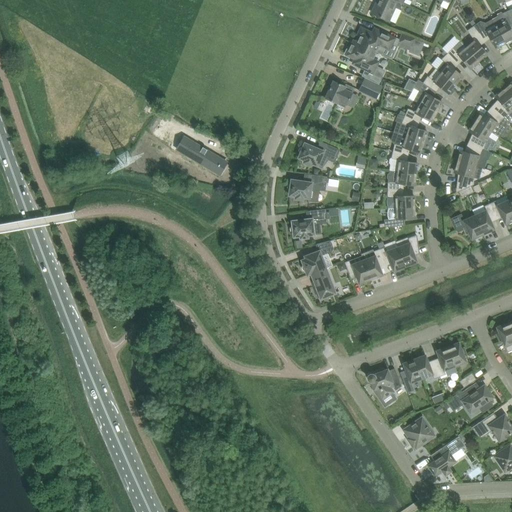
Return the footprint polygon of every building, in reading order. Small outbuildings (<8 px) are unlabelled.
[(403,2),(403,0),(379,0),(380,0),(378,5),(376,5),(372,13),(388,20),(394,7),(399,9),(402,2),(403,2)] [(511,31),(508,25),(511,23),(511,16),(509,11),(503,14),(501,11),(496,14),(497,16),(493,18),(497,26),(496,26),(505,42),(511,38),(511,31)] [(497,26),(493,18),(485,22),(481,21),(474,26),(484,40),(489,36),(496,48),(505,42),(496,26),(497,26)] [(484,40),(474,26),(468,30),(475,40),(467,46),(466,46),(478,61),(487,54),(478,44),(484,40)] [(396,39),(391,36),(380,31),(375,29),(373,33),(361,27),(358,34),(360,35),(356,42),(356,43),(375,52),(376,51),(383,54),(386,47),(391,50),(396,39)] [(425,42),(415,39),(416,38),(402,33),(398,42),(411,47),(409,50),(409,52),(419,56),(425,42)] [(455,34),(443,47),(448,52),(460,39),(455,34)] [(478,61),(466,46),(467,46),(461,40),(453,49),(448,54),(457,63),(461,58),(470,68),(474,65),(475,67),(479,63),(477,62),(478,61)] [(356,43),(356,42),(354,41),(350,48),(348,47),(345,54),(347,55),(355,59),(353,63),(366,69),(363,75),(378,83),(384,71),(376,67),(378,62),(372,59),(375,52),(356,43)] [(452,67),(457,63),(448,54),(443,59),(444,60),(436,69),(440,73),(441,72),(455,85),(462,76),(452,67)] [(455,85),(441,72),(440,73),(441,73),(434,81),(428,77),(424,83),(434,90),(438,85),(448,93),(455,85)] [(381,87),(365,79),(359,90),(376,98),(381,87)] [(419,91),(413,100),(421,103),(437,112),(442,102),(430,96),(434,90),(424,83),(418,79),(414,88),(419,91)] [(325,98),(345,107),(346,104),(352,92),(351,92),(353,87),(345,84),(345,86),(333,80),(325,98)] [(511,98),(504,89),(496,96),(499,101),(493,108),(507,121),(508,121),(511,117),(511,98)] [(431,121),(437,112),(421,103),(415,112),(408,109),(407,114),(401,110),(399,114),(405,116),(417,121),(420,115),(431,121)] [(507,121),(493,108),(486,116),(481,112),(475,122),(491,132),(492,131),(500,137),(507,125),(506,124),(507,121)] [(417,121),(405,116),(399,114),(398,114),(395,121),(402,124),(399,134),(406,136),(424,142),(427,131),(414,127),(417,121)] [(491,132),(475,122),(469,131),(474,134),(470,143),(483,148),(488,151),(489,148),(493,149),(496,145),(496,141),(488,136),(491,132)] [(420,152),(424,142),(406,136),(399,134),(395,145),(394,152),(406,155),(407,148),(420,152)] [(184,137),(177,148),(215,171),(219,166),(220,164),(222,160),(207,150),(207,149),(203,147),(202,148),(184,137)] [(334,161),(339,150),(320,142),(318,149),(305,143),(303,147),(302,147),(300,148),(299,149),(299,151),(299,152),(301,153),(299,157),(305,160),(304,162),(310,165),(311,163),(315,164),(319,155),(334,161)] [(460,151),(457,161),(475,166),(483,168),(486,158),(488,159),(491,152),(488,151),(470,143),(466,152),(460,151)] [(404,161),(406,155),(394,152),(392,159),(390,161),(389,164),(390,166),(390,170),(416,174),(418,163),(404,161)] [(358,158),(357,167),(366,169),(368,159),(358,157),(358,158)] [(473,176),(475,166),(457,161),(455,172),(460,174),(458,191),(471,186),(473,185),(474,177),(473,176)] [(415,185),(416,174),(390,170),(389,174),(387,175),(387,179),(389,182),(388,189),(401,190),(401,183),(415,185)] [(288,185),(287,187),(287,188),(288,190),(290,191),(289,195),(296,196),(295,198),(302,199),(303,197),(309,198),(310,190),(314,190),(314,188),(325,190),(327,177),(327,176),(312,174),(312,175),(310,182),(302,181),(292,180),(291,184),(289,184),(288,185)] [(473,192),(471,186),(458,191),(461,197),(473,192)] [(401,196),(401,190),(388,189),(388,206),(388,207),(388,208),(415,207),(414,196),(401,196)] [(511,221),(511,208),(506,196),(489,204),(495,216),(501,214),(505,224),(511,221)] [(489,219),(495,216),(489,204),(484,206),(486,211),(475,216),(483,234),(494,229),(489,219)] [(415,218),(415,207),(388,208),(387,212),(387,215),(388,216),(389,220),(385,220),(386,227),(403,225),(402,218),(415,218)] [(290,227),(290,229),(290,231),(292,232),(293,232),(294,236),(300,235),(301,238),(308,237),(307,235),(314,234),(320,233),(319,223),(327,222),(326,218),(330,218),(329,212),(326,212),(325,209),(326,209),(316,210),(307,211),(308,219),(292,221),(293,225),(291,226),(290,227)] [(453,218),(452,218),(458,232),(459,232),(459,231),(464,229),(466,234),(469,233),(472,239),(483,234),(475,216),(464,220),(461,214),(453,218)] [(417,235),(408,238),(409,242),(409,243),(398,247),(405,266),(417,262),(413,251),(418,249),(417,235)] [(321,256),(331,252),(333,248),(330,241),(330,240),(316,244),(316,245),(316,244),(319,251),(305,256),(306,259),(302,260),(304,264),(302,265),(301,267),(302,268),(303,270),(304,271),(306,270),(308,275),(311,273),(326,267),(321,256)] [(405,266),(398,247),(387,251),(385,247),(379,249),(384,262),(390,260),(394,271),(405,266)] [(382,275),(378,264),(384,262),(379,249),(374,251),(373,250),(361,254),(362,256),(371,279),(382,275)] [(371,279),(362,256),(345,262),(350,275),(355,273),(359,284),(371,279)] [(335,293),(326,267),(311,273),(316,285),(314,286),(317,294),(319,293),(321,298),(325,297),(326,298),(327,299),(329,298),(331,297),(331,296),(331,294),(335,293)] [(511,349),(511,332),(508,322),(497,327),(500,333),(497,334),(500,341),(503,340),(507,352),(511,349)] [(459,342),(448,346),(455,365),(465,362),(466,362),(464,356),(467,355),(464,347),(461,349),(459,342)] [(455,365),(448,346),(437,350),(441,361),(435,363),(440,376),(446,374),(444,370),(445,370),(445,369),(455,365)] [(425,355),(414,359),(421,378),(432,374),(432,375),(432,374),(434,378),(440,376),(435,363),(429,366),(425,355)] [(421,378),(414,359),(403,363),(407,374),(402,376),(408,393),(414,390),(411,383),(412,382),(411,382),(421,378)] [(401,386),(394,369),(388,371),(387,369),(384,371),(383,369),(377,372),(378,373),(374,375),(373,374),(372,374),(371,374),(370,374),(369,374),(369,375),(368,377),(368,378),(368,379),(369,380),(370,381),(371,381),(374,389),(375,388),(382,398),(394,390),(391,386),(393,385),(396,389),(401,386)] [(472,373),(460,381),(464,386),(475,379),(472,373)] [(492,397),(486,389),(484,386),(480,388),(478,390),(474,384),(461,393),(461,392),(447,401),(443,404),(446,409),(451,406),(452,408),(463,401),(470,412),(479,406),(483,411),(491,405),(488,400),(492,397)] [(433,396),(435,403),(446,399),(444,392),(433,396)] [(511,424),(506,418),(504,415),(498,419),(493,413),(473,427),(479,436),(481,437),(492,430),(499,441),(511,433),(511,424)] [(416,447),(431,438),(434,435),(422,418),(406,428),(410,434),(408,435),(409,437),(408,439),(411,444),(413,443),(416,447)] [(463,443),(459,437),(431,455),(435,461),(429,465),(435,475),(442,470),(445,474),(450,471),(447,466),(455,461),(450,455),(461,447),(460,446),(463,443)] [(511,449),(510,446),(495,456),(505,471),(511,465),(511,449)]
